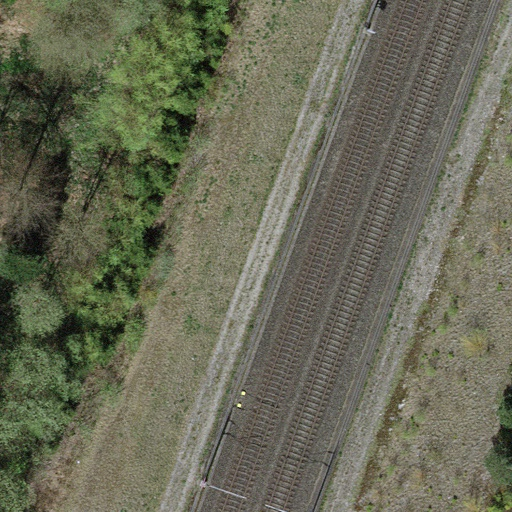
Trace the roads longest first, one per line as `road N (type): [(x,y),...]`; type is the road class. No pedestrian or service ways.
road 1 (track): [(354,0),(175,511)]
road 2 (track): [(511,23),(353,511)]
